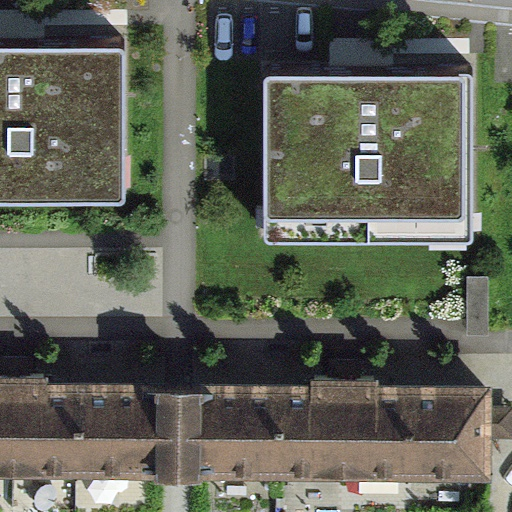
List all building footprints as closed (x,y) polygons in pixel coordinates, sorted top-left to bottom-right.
[(122,46),(0,47),(0,200),(123,200),(122,46)] [(471,71),(267,73),(268,234),(472,232),(471,71)] [(26,389),(0,389),(0,471),(25,472),(26,389)] [(102,390),(26,389),(25,472),(102,473),(102,390)] [(179,391),(102,390),(102,473),(178,473),(179,391)] [(255,391),(179,391),(178,473),(255,474),(255,391)] [(332,392),(255,391),(255,474),(331,474),(332,392)] [(408,392),(332,392),(331,474),(408,475),(408,392)] [(485,393),(408,392),(408,475),(484,476),(485,393)]
